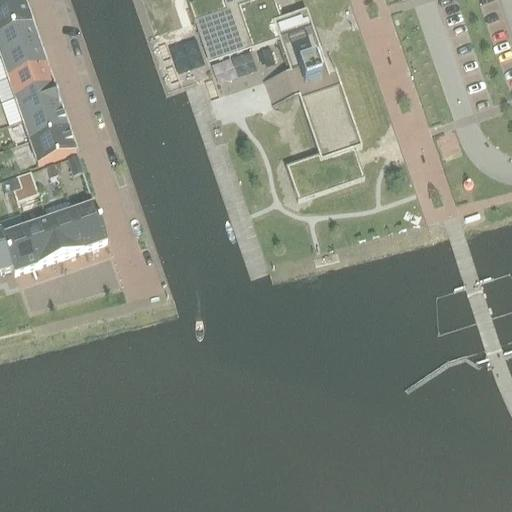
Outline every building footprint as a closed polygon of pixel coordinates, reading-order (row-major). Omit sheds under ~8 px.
[(0,0),(0,10),(23,2),(22,0),(0,0)] [(252,52),(279,43),(290,75),(264,84),(272,109),(298,100),(319,159),(286,170),(298,205),(364,182),(354,154),(362,151),(329,55),(322,58),(307,14),(282,22),(274,0),(267,0),(266,0),(265,0),(193,0),(186,3),(195,27),(203,24),(215,59),(250,47),(252,52)] [(0,10),(0,34),(30,24),(23,2),(0,10)] [(0,59),(38,46),(30,24),(0,34),(0,59)] [(0,60),(7,81),(46,68),(38,46),(0,59),(0,60)] [(15,103),(53,90),(46,68),(7,81),(15,103)] [(15,103),(22,125),(61,112),(53,90),(15,103)] [(22,125),(30,147),(68,134),(61,112),(22,125)] [(30,147),(37,169),(76,156),(68,134),(30,147)] [(68,164),(73,180),(83,177),(77,161),(68,164)] [(46,171),(50,182),(58,180),(54,168),(46,171)] [(12,195),(20,192),(16,181),(8,184),(12,195)] [(8,184),(1,186),(5,197),(12,195),(8,184)] [(107,247),(94,208),(71,216),(84,255),(107,247)] [(71,216),(48,224),(61,263),(84,255),(71,216)] [(24,232),(38,271),(61,263),(48,224),(24,232)] [(12,272),(14,279),(38,271),(24,232),(1,240),(12,272)] [(0,275),(12,272),(1,240),(0,236),(0,275)]
